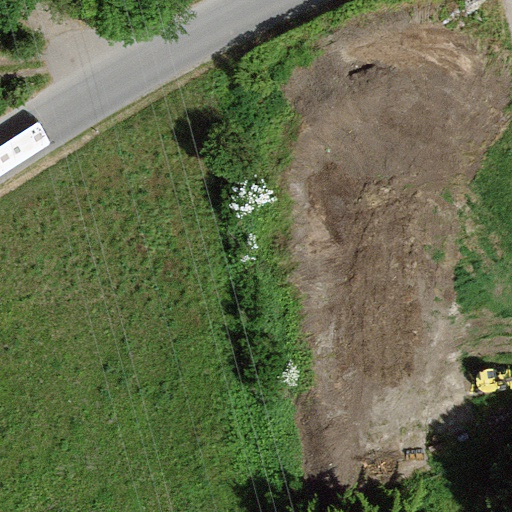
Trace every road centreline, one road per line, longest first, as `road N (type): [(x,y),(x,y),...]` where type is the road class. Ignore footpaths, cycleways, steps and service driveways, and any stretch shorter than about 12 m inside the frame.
road 1 (unclassified): [(268,0),(0,153)]
road 2 (track): [(13,0),(117,80)]
